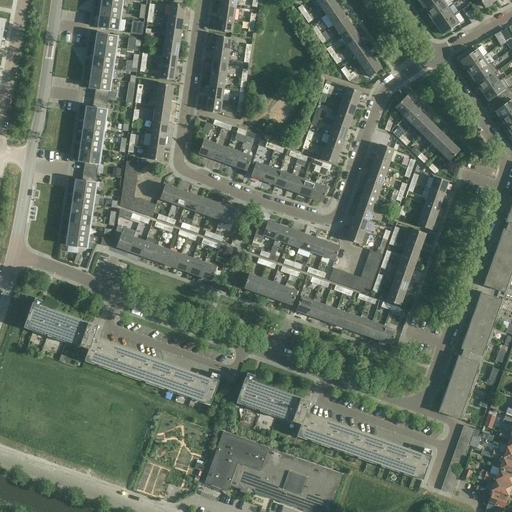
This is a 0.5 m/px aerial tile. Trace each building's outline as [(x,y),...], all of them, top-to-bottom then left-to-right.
[(102,0),(102,5),(121,8),(121,0),(102,0)] [(333,0),(325,0),(319,5),(326,15),(338,6),(333,0)] [(423,0),(420,3),(425,11),(440,0),(423,0)] [(442,0),(440,0),(425,11),(431,19),(448,7),(442,0)] [(475,2),(471,5),(475,12),(480,8),(475,2)] [(170,3),(168,16),(183,18),(185,5),(170,3)] [(102,5),(100,16),(119,19),(121,8),(102,5)] [(220,5),(218,18),(234,20),(235,7),(220,5)] [(297,8),(303,15),(307,12),(302,5),(297,8)] [(338,6),(326,15),(333,25),(345,17),(338,6)] [(448,7),(431,19),(436,27),(453,15),(448,7)] [(464,13),(471,24),(477,20),(470,9),(464,13)] [(307,12),(303,15),(308,23),(312,20),(307,12)] [(453,15),(436,27),(442,35),(459,24),(453,15)] [(119,19),(100,16),(98,27),(118,30),(119,19)] [(168,16),(166,28),(181,30),(183,18),(168,16)] [(345,17),(333,25),(340,35),(352,27),(345,17)] [(234,20),(218,18),(217,30),(232,32),(234,20)] [(312,29),(317,36),(321,33),(316,26),(312,29)] [(352,27),(340,35),(347,46),(359,37),(352,27)] [(166,28),(164,41),(179,43),(181,30),(166,28)] [(505,29),(499,32),(506,43),(511,39),(505,29)] [(499,32),(494,35),(500,46),(506,43),(499,32)] [(97,33),(96,45),(115,47),(117,36),(97,33)] [(321,33),(317,36),(322,43),(326,40),(321,33)] [(216,36),(214,49),(229,51),(231,38),(216,36)] [(359,37),(347,46),(354,56),(366,47),(359,37)] [(164,41),(163,53),(178,55),(179,43),(164,41)] [(96,45),(94,55),(113,58),(115,47),(96,45)] [(460,60),(466,69),(482,57),(487,54),(481,45),(460,60)] [(326,49),(331,57),(335,54),(330,46),(326,49)] [(366,47),(354,56),(361,66),(374,58),(366,47)] [(214,49),(212,61),(227,64),(229,51),(214,49)] [(163,53),(161,65),(176,67),(178,55),(163,53)] [(335,54),(331,57),(336,64),(340,61),(335,54)] [(94,55),(93,66),(112,69),(113,58),(94,55)] [(482,57),(466,69),(471,77),(491,63),(491,62),(488,65),(482,57)] [(374,58),(361,66),(368,77),(381,68),(374,58)] [(212,61),(210,74),(226,76),(227,64),(212,61)] [(491,63),(471,77),(477,85),(497,71),(491,63)] [(176,67),(161,65),(159,78),(174,80),(176,67)] [(93,66),(91,77),(110,80),(112,69),(93,66)] [(340,70),(345,77),(350,74),(344,67),(340,70)] [(497,71),(477,85),(482,93),(502,79),(502,78),(499,81),(493,74),(497,71)] [(350,74),(345,77),(348,81),(356,76),(353,72),(350,74)] [(210,74),(208,86),(224,88),(226,76),(210,74)] [(110,80),(91,77),(89,88),(95,89),(94,98),(107,100),(110,80)] [(502,79),(482,93),(488,101),(498,94),(501,99),(511,92),(502,79)] [(158,84),(156,97),(171,99),(173,86),(158,84)] [(208,86),(207,98),(222,101),(224,88),(208,86)] [(346,87),(342,99),(356,104),(360,92),(346,87)] [(495,111),(500,119),(511,111),(511,100),(511,99),(511,92),(501,99),(504,104),(495,111)] [(156,97),(154,109),(170,111),(171,99),(156,97)] [(394,108),(404,117),(414,106),(405,97),(394,108)] [(87,107),(85,118),(104,121),(107,100),(94,98),(92,108),(87,107)] [(222,101),(207,98),(205,111),(220,113),(222,101)] [(342,99),(337,111),(352,116),(356,104),(342,99)] [(414,106),(404,117),(413,126),(423,115),(414,106)] [(154,109),(152,121),(168,124),(170,111),(154,109)] [(337,111),(333,123),(348,128),(352,116),(337,111)] [(511,111),(500,119),(506,127),(511,122),(511,111)] [(423,115),(413,126),(421,134),(432,124),(423,115)] [(85,118),(84,129),(103,131),(104,121),(85,118)] [(152,121),(150,134),(166,136),(168,124),(152,121)] [(333,123),(329,135),(344,140),(348,128),(333,123)] [(432,124),(421,134),(430,143),(441,132),(432,124)] [(84,129),(82,139),(101,142),(103,131),(84,129)] [(393,133),(399,139),(403,136),(396,129),(393,133)] [(441,132),(430,143),(439,152),(450,141),(441,132)] [(150,134),(149,146),(164,148),(166,136),(150,134)] [(329,135),(325,146),(339,151),(344,140),(329,135)] [(403,136),(399,139),(406,146),(409,142),(403,136)] [(82,139),(80,150),(100,153),(101,142),(82,139)] [(198,154),(210,158),(216,144),(203,139),(198,154)] [(450,141),(439,152),(448,161),(459,150),(450,141)] [(216,144),(210,158),(222,162),(227,148),(216,144)] [(379,144),(375,156),(389,161),(393,149),(379,144)] [(164,148),(149,146),(147,159),(162,161),(164,148)] [(339,151),(325,146),(321,158),(335,164),(339,151)] [(411,150),(417,157),(421,153),(414,147),(411,150)] [(227,148),(222,162),(234,166),(239,152),(227,148)] [(100,153),(80,150),(79,161),(84,162),(83,171),(97,173),(100,153)] [(239,152),(234,166),(246,170),(251,156),(251,154),(250,152),(246,150),(244,151),(243,153),(239,152)] [(421,153),(417,157),(424,163),(427,160),(421,153)] [(375,156),(371,168),(385,173),(389,161),(375,156)] [(251,176),(263,181),(268,166),(256,162),(251,176)] [(435,174),(438,171),(432,164),(428,168),(435,174)] [(268,166),(263,181),(275,185),(280,170),(268,166)] [(371,168),(367,180),(381,185),(385,173),(371,168)] [(280,170),(275,185),(286,189),(291,175),(280,170)] [(76,180),(74,191),(94,194),(97,173),(83,171),(82,181),(76,180)] [(291,175),(286,189),(298,193),(303,179),(291,175)] [(433,177),(429,189),(443,194),(448,182),(433,177)] [(303,179),(298,193),(310,197),(315,183),(303,179)] [(367,180),(362,192),(377,197),(381,185),(367,180)] [(315,183),(310,197),(322,201),(327,187),(315,183)] [(160,199),(172,203),(177,189),(165,184),(160,199)] [(177,189),(172,203),(184,207),(189,193),(177,189)] [(429,189),(425,201),(439,206),(443,194),(429,189)] [(122,190),(120,206),(134,197),(134,192),(122,190)] [(391,198),(396,200),(400,201),(404,193),(399,191),(394,190),(391,198)] [(74,191),(73,202),(92,205),(94,194),(74,191)] [(362,192),(358,204),(373,209),(377,197),(362,192)] [(189,193),(184,207),(195,211),(200,197),(189,193)] [(134,197),(120,206),(135,211),(139,199),(134,197)] [(200,197),(195,211),(207,216),(212,201),(200,197)] [(139,199),(135,211),(140,213),(144,201),(139,199)] [(144,201),(140,213),(146,215),(150,203),(144,201)] [(212,201),(207,216),(219,220),(224,205),(212,201)] [(425,201),(421,212),(435,217),(439,206),(425,201)] [(73,202),(71,213),(91,215),(92,205),(73,202)] [(150,203),(146,215),(151,217),(155,205),(150,203)] [(503,228),(483,285),(504,292),(511,269),(511,203),(506,222),(508,222),(505,229),(503,228)] [(358,204),(354,215),(368,220),(373,209),(358,204)] [(224,205),(219,220),(216,226),(229,231),(232,222),(236,210),(224,205)] [(118,215),(130,220),(132,213),(119,209),(118,215)] [(435,217),(421,212),(416,224),(431,229),(435,217)] [(71,213),(70,223),(89,226),(91,215),(71,213)] [(138,223),(139,221),(140,216),(132,213),(130,220),(138,223)] [(354,215),(350,227),(364,232),(368,220),(354,215)] [(263,236),(274,240),(280,225),(268,221),(266,225),(259,222),(254,236),(262,239),(263,236)] [(70,223),(68,234),(87,237),(88,236),(89,226),(70,223)] [(116,247),(128,251),(133,237),(135,231),(118,225),(111,242),(117,244),(116,247)] [(280,225),(274,240),(272,245),(277,247),(279,241),(286,244),(291,229),(280,225)] [(364,232),(350,227),(345,239),(360,244),(364,232)] [(291,229),(286,244),(298,248),(303,233),(291,229)] [(411,229),(407,241),(421,246),(425,234),(411,229)] [(303,233),(298,248),(296,253),(308,257),(309,254),(310,252),(315,237),(303,233)] [(87,237),(68,234),(67,245),(85,248),(86,248),(93,249),(97,237),(88,236),(87,237)] [(133,237),(128,251),(140,256),(145,241),(133,237)] [(145,241),(140,256),(152,260),(157,245),(153,244),(154,240),(146,237),(145,241)] [(315,237),(310,252),(322,256),(327,242),(315,237)] [(378,247),(376,253),(381,254),(386,240),(382,239),(379,247),(378,247)] [(407,241),(402,253),(417,258),(421,246),(407,241)] [(327,242),(322,256),(334,260),(339,246),(327,242)] [(157,245),(152,260),(163,264),(169,250),(157,245)] [(269,254),(268,258),(277,261),(278,257),(275,255),(277,247),(272,245),(269,254)] [(169,250),(163,264),(175,268),(180,254),(169,250)] [(370,250),(368,256),(380,260),(382,255),(381,254),(376,253),(370,250)] [(402,253),(398,264),(413,269),(417,258),(402,253)] [(180,254),(175,268),(187,272),(192,258),(180,254)] [(368,256),(366,261),(378,265),(380,260),(368,256)] [(192,258),(187,272),(199,277),(204,262),(192,258)] [(366,261),(364,267),(376,271),(378,265),(366,261)] [(204,262),(199,277),(211,281),(213,273),(215,269),(216,266),(204,262)] [(398,264),(394,276),(408,281),(413,269),(398,264)] [(364,267),(362,272),(374,276),(376,271),(364,267)] [(329,279),(334,281),(338,270),(333,268),(329,279)] [(338,270),(334,281),(339,283),(344,272),(338,270)] [(344,272),(339,283),(345,285),(349,274),(344,272)] [(362,272),(360,278),(368,293),(374,276),(362,272)] [(244,288),(256,292),(261,278),(249,274),(244,288)] [(349,274),(345,285),(350,287),(354,276),(349,274)] [(354,276),(350,287),(368,293),(360,278),(354,276)] [(394,276),(390,288),(404,293),(408,281),(394,276)] [(261,278),(256,292),(268,297),(273,282),(261,278)] [(273,282),(268,297),(279,301),(285,286),(273,282)] [(285,286),(279,301),(291,305),(296,290),(285,286)] [(404,293),(390,288),(385,300),(400,305),(404,293)] [(458,355),(438,411),(459,419),(479,362),(478,362),(479,359),(480,355),(481,356),(501,299),(481,292),(461,348),(463,349),(460,356),(458,355)] [(295,311),(308,315),(313,301),(300,296),(295,311)] [(313,301),(308,315),(319,319),(325,305),(313,301)] [(209,404),(218,380),(212,378),(210,382),(160,363),(92,339),(96,328),(38,308),(39,304),(32,302),(24,326),(88,349),(84,360),(160,386),(209,404)] [(325,305),(319,319),(331,323),(336,309),(325,305)] [(336,309),(331,323),(343,328),(348,313),(336,309)] [(348,313),(343,328),(355,332),(360,317),(348,313)] [(360,317),(355,332),(367,336),(372,321),(360,317)] [(372,321),(367,336),(378,340),(383,325),(372,321)] [(383,325),(378,340),(391,344),(396,330),(383,325)] [(502,363),(506,351),(499,348),(495,360),(502,363)] [(495,382),(499,370),(492,367),(488,379),(495,382)] [(422,479),(430,455),(424,453),(422,456),(304,415),(308,404),(250,383),(251,380),(244,377),(236,401),(300,424),(297,435),(422,479)] [(486,408),(489,398),(482,395),(478,406),(486,408)] [(487,413),(483,426),(491,429),(496,416),(487,413)] [(511,427),(509,435),(511,436),(511,422),(503,419),(501,423),(510,426),(510,427),(511,427)] [(463,425),(461,430),(476,436),(476,435),(472,434),(474,429),(463,425)] [(461,430),(459,436),(474,441),(476,436),(461,430)] [(328,511),(342,474),(222,431),(204,483),(227,491),(229,485),(240,489),(240,491),(246,494),(248,488),(253,489),(254,492),(309,511),(328,511)] [(511,436),(509,435),(499,432),(498,436),(509,440),(506,446),(511,448),(511,436)] [(459,436),(457,441),(468,445),(470,442),(474,443),(474,441),(459,436)] [(457,441),(455,446),(466,450),(468,445),(457,441)] [(455,446),(453,452),(465,456),(466,450),(455,446)] [(493,449),(492,454),(511,460),(511,448),(506,446),(504,453),(493,449)] [(480,454),(490,458),(501,462),(499,468),(511,473),(511,460),(492,454),(481,450),(480,454)] [(453,452),(451,457),(463,461),(465,456),(453,452)] [(451,457),(450,463),(461,467),(463,461),(451,457)] [(450,463),(448,468),(459,472),(461,467),(450,463)] [(448,468),(446,473),(457,477),(459,472),(448,468)] [(464,468),(460,479),(468,482),(472,471),(464,468)] [(480,474),(484,476),(511,485),(511,481),(511,473),(499,468),(496,475),(481,470),(480,474)] [(446,473),(444,479),(455,483),(457,477),(446,473)] [(480,474),(479,474),(477,478),(493,483),(491,490),(491,491),(507,496),(507,495),(509,494),(510,491),(509,489),(511,485),(484,476),(480,474)] [(444,479),(442,484),(453,488),(455,483),(444,479)] [(453,488),(442,484),(440,489),(451,493),(453,488)] [(490,495),(488,502),(484,511),(492,511),(495,505),(497,505),(496,509),(501,511),(507,496),(491,491),(491,490),(481,487),(480,490),(488,493),(488,494),(490,495)]
